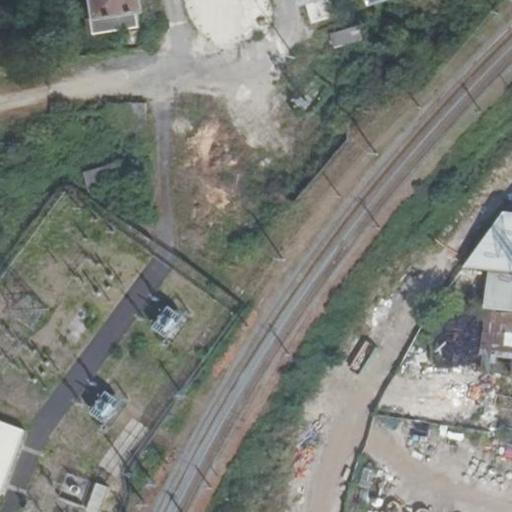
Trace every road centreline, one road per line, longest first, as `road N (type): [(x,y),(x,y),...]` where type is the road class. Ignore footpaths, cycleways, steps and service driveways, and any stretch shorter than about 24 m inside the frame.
road 1 (residential): [(172,66),(162,263)]
road 2 (residential): [(172,66),(287,43),(277,0)]
road 3 (residential): [(51,90),(172,66)]
